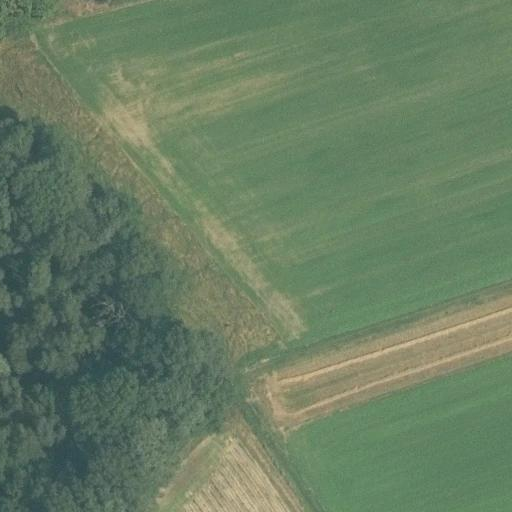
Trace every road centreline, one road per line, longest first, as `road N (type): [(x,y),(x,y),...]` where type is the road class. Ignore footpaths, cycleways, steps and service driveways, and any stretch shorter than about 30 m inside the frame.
road 1 (track): [(511,284),(225,386)]
road 2 (track): [(225,386),(116,511)]
road 3 (track): [(311,511),(225,386)]
